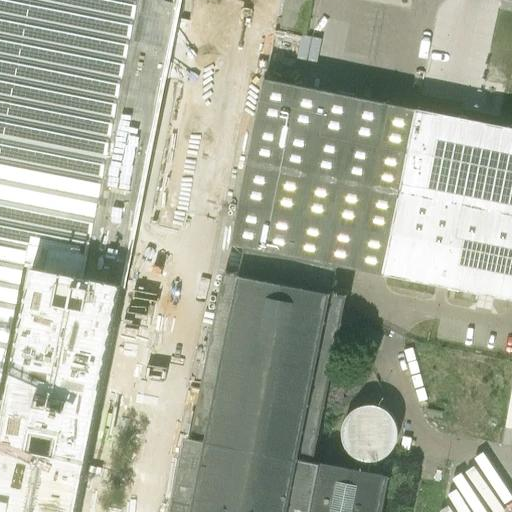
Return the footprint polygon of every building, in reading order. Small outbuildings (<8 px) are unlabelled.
[(0,0),(0,511),(76,511),(178,0),(0,0)] [(301,32),(306,0),(267,0),(263,25),(301,32)] [(231,245),(244,248),(337,266),(353,269),(353,271),(355,271),(355,268),(384,274),(384,277),(385,277),(386,274),(426,282),(425,285),(436,287),(437,284),(476,292),(476,295),(477,295),(478,292),(507,298),(506,301),(508,301),(509,298),(511,299),(511,129),(510,129),(511,126),(509,126),(509,129),(469,121),(470,118),(459,116),(458,119),(418,111),(419,108),(417,108),(417,111),(388,105),(388,102),(387,102),(386,105),(347,97),(347,94),(336,92),(336,95),(296,87),(296,84),(295,83),(294,86),(265,81),(266,79),(264,79),(231,245)] [(382,511),(389,477),(388,477),(389,475),(387,475),(387,476),(370,473),(370,471),(369,471),(368,473),(351,470),(351,468),(350,468),(349,469),(332,466),(332,464),(331,464),(331,466),(313,462),(314,461),(311,460),(311,457),(343,298),(331,295),(331,293),(330,293),(335,267),(337,267),(337,266),(244,248),(244,249),(245,249),(240,276),(238,275),(238,277),(226,275),(190,457),(179,511),(382,511)] [(511,387),(506,387),(501,440),(511,440),(511,387)] [(352,456),(354,457),(359,459),(361,460),(363,461),(366,461),(368,461),(371,461),(373,461),(375,461),(378,460),(380,459),(382,458),(384,457),(386,456),(388,454),(390,452),(391,450),(393,448),(394,446),(395,444),(396,442),(396,440),(397,437),(397,435),(397,432),(397,430),(396,428),(396,425),(395,423),(394,421),(393,419),(391,417),(390,415),(388,413),(386,412),(384,410),(382,409),(380,408),(378,407),(375,407),(373,406),(371,406),(368,406),(363,407),(361,407),(357,409),(355,410),(353,412),(351,413),(349,415),(347,417),(346,419),(345,421),(344,423),(343,425),(342,428),(342,430),(342,432),(342,435),(342,437),(342,440),(343,442),(344,444),(345,446),(346,448),(347,450),(349,452),(351,454),(352,456)]
